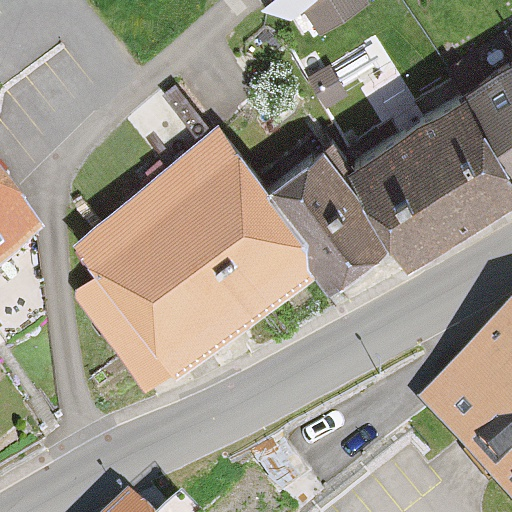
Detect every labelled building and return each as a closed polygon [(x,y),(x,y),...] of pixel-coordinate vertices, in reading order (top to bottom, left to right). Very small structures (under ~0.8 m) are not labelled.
[(511,56),(465,84),(511,166),(511,56)] [(511,166),(465,84),(342,162),(394,234),(407,254),(511,189),(511,166)] [(91,270),(67,288),(145,389),(172,367),(177,374),(317,267),(308,256),(308,230),(270,182),(221,119),(66,238),(91,270)] [(326,140),(270,182),(308,230),(308,256),(317,267),(329,283),(394,234),(342,162),(326,140)] [(0,194),(0,265),(37,237),(0,194)] [(511,511),(511,331),(417,405),(508,511),(511,511)]
